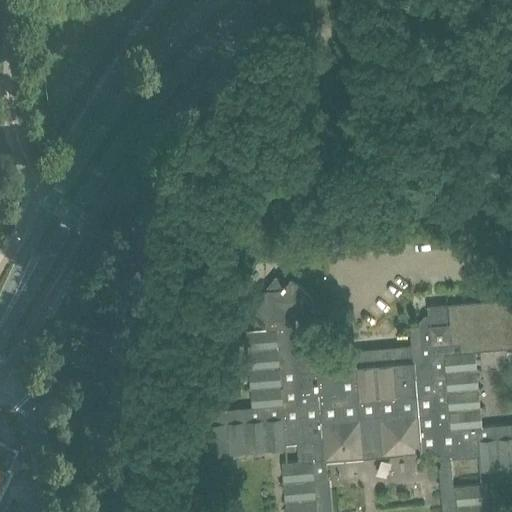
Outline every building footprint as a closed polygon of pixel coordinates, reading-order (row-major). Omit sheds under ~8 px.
[(458,312),(435,311),(434,331),(458,332),(458,312)] [(287,327),(258,328),(260,375),(289,374),(287,327)] [(454,417),(490,416),(487,341),(431,343),(432,360),(452,359),(454,417)] [(332,405),(336,450),(433,441),(424,353),(310,363),(311,381),(330,379),(331,394),(352,392),(353,403),(332,405)] [(291,393),(291,384),(260,385),(261,395),(291,393)] [(277,447),(297,446),(296,420),(292,420),(292,407),(261,408),(262,437),(277,437),(277,447)] [(461,427),(460,455),(478,456),(479,428),(461,427)] [(0,477),(4,470),(10,457),(13,451),(0,444),(0,477)] [(283,470),(322,469),(321,458),(283,460),(283,470)] [(400,470),(253,485),(255,511),(429,511),(426,476),(401,478),(400,470)] [(464,474),(465,485),(485,484),(484,473),(464,474)] [(486,511),(486,486),(463,486),(464,511),(486,511)]
